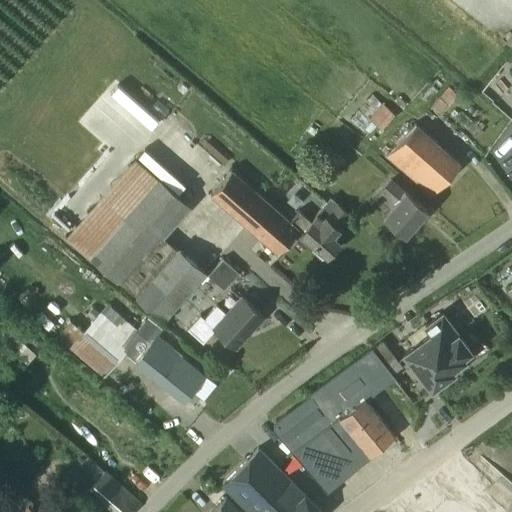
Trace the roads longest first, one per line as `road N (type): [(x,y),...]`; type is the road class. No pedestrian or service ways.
road 1 (residential): [(149,511),(334,348),(511,228)]
road 2 (tertiary): [(363,511),(511,400)]
